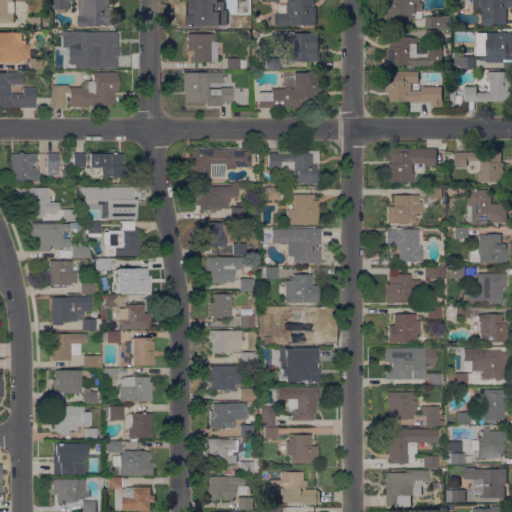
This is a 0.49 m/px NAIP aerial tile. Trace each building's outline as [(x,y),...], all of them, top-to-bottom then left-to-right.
[(13,0),(13,2),(14,2),(14,23),(0,23),(0,0),(13,0)] [(54,9),(54,0),(74,0),(74,2),(69,2),(69,9),(54,9)] [(79,16),(77,16),(77,0),(110,0),(110,5),(108,5),(108,8),(113,8),(113,25),(101,25),(101,27),(85,27),(79,28),(79,16)] [(196,24),(196,26),(180,26),(180,11),(191,11),(191,8),(194,8),(193,0),(231,0),(231,5),(216,5),(216,8),(226,8),(226,20),(217,20),(217,24),(196,24)] [(316,25),(289,26),(289,27),(276,27),(276,14),(279,13),(279,5),(289,5),(289,0),(314,0),(314,7),(316,7),(316,25)] [(421,0),(420,1),(420,4),(422,3),(423,18),(416,18),(416,20),(386,20),(386,0),(421,0)] [(473,0),(511,0),(511,8),(506,8),(507,24),(491,25),(491,27),(486,27),(486,25),(482,25),(482,10),(474,10),(473,0)] [(41,17),(41,29),(29,29),(28,18),(41,17)] [(425,17),(438,17),(438,18),(444,18),(444,28),(426,29),(425,17)] [(440,42),(426,42),(427,31),(440,31),(440,34),(442,34),(442,37),(440,37),(440,42)] [(500,33),(500,32),(506,32),(506,33),(511,33),(511,69),(504,69),(504,63),(486,63),(486,60),(481,60),(481,59),(476,59),(476,55),(481,55),(481,52),(485,52),(485,42),(487,42),(487,33),(500,33)] [(0,33),(27,34),(27,55),(28,55),(25,55),(25,61),(19,61),(19,63),(0,62),(0,33)] [(90,56),(77,56),(77,41),(90,41),(90,33),(115,34),(115,47),(118,47),(118,63),(112,63),(90,63),(90,56)] [(193,61),(193,51),(187,51),(187,34),(214,35),(214,42),(217,42),(217,62),(193,61)] [(318,34),(318,50),(313,50),(313,61),(312,61),(312,68),(308,68),(308,61),(294,61),(294,42),(291,42),(291,34),(318,34)] [(388,37),(416,37),(416,44),(417,44),(417,54),(421,54),(421,53),(426,53),(426,54),(427,54),(429,52),(429,48),(443,49),(442,66),(435,66),(435,70),(407,69),(407,66),(388,66),(388,37)] [(475,57),(475,69),(455,69),(454,53),(461,53),(462,58),(466,58),(463,53),(468,50),(473,57),(475,57)] [(266,69),(266,57),(279,57),(279,69),(266,69)] [(43,58),(42,69),(29,69),(29,58),(43,58)] [(76,69),(56,69),(56,58),(76,58),(76,69)] [(246,68),(227,69),(226,58),(240,58),(240,59),(246,59),(246,68)] [(0,107),(0,72),(21,72),(21,84),(11,84),(11,94),(23,94),(23,87),(35,87),(35,107),(0,107)] [(67,87),(81,87),(81,85),(84,81),(92,81),(92,72),(117,72),(117,91),(113,91),(113,105),(103,105),(103,101),(93,102),(93,104),(89,104),(89,105),(81,105),(81,106),(69,106),(69,95),(64,95),(64,108),(52,108),(52,85),(67,84),(67,87)] [(237,100),(232,100),(232,102),(208,102),(208,101),(185,101),(185,91),(183,91),(183,72),(209,72),(209,79),(218,79),(218,88),(220,88),(220,87),(232,87),(232,88),(237,88),(237,100)] [(319,74),(318,74),(319,87),(320,87),(320,91),(317,91),(317,101),(307,101),(307,107),(258,107),(258,101),(259,101),(259,92),(271,91),(271,88),(284,88),(284,82),(294,82),(294,72),(319,72),(319,74)] [(419,72),(419,83),(412,83),(412,91),(422,91),(422,87),(434,87),(434,102),(390,102),(390,91),(386,91),(386,72),(419,72)] [(465,87),(477,87),(477,93),(491,93),(491,81),(488,81),(488,72),(511,72),(511,91),(511,101),(465,101),(465,87)] [(251,149),(251,160),(252,160),(252,165),(251,165),(251,167),(230,167),(230,169),(225,169),(224,181),(210,181),(210,178),(192,177),(192,171),(189,171),(189,152),(192,152),(192,149),(251,149)] [(437,167),(425,167),(425,164),(413,164),(413,173),(415,173),(415,178),(413,178),(413,182),(387,182),(387,163),(390,163),(390,152),(391,152),(391,149),(437,149),(437,167)] [(318,150),(318,182),(307,182),(307,184),(302,184),(302,183),(291,183),(291,182),(287,181),(287,175),(279,175),(279,167),(267,167),(267,153),(279,153),(279,150),(318,150)] [(102,153),(103,151),(108,151),(110,153),(123,153),(123,164),(126,164),(126,176),(105,175),(105,167),(88,167),(89,153),(102,153)] [(502,152),(502,163),(504,163),(504,166),(503,166),(503,170),(505,170),(505,175),(503,175),(503,182),(478,182),(478,173),(481,173),(481,161),(467,161),(467,167),(455,167),(455,152),(502,152)] [(10,153),(36,153),(36,154),(38,154),(38,159),(36,159),(36,160),(30,165),(30,167),(37,167),(37,181),(31,181),(31,180),(13,180),(13,170),(10,170),(10,153)] [(47,154),(47,153),(58,153),(58,175),(47,175),(47,165),(46,165),(46,154),(47,154)] [(84,153),(84,167),(73,166),(73,153),(84,153)] [(80,196),(77,196),(77,185),(91,185),(91,196),(89,196),(89,204),(80,204),(80,196)] [(237,185),(237,195),(228,195),(228,208),(214,208),(214,209),(199,210),(199,205),(196,205),(196,197),(196,186),(237,185)] [(266,188),(266,186),(279,186),(279,198),(266,199),(266,198),(261,198),(260,188),(266,188)] [(16,187),(48,187),(48,202),(58,202),(58,210),(54,212),(44,212),(44,216),(27,216),(27,204),(18,203),(18,197),(16,197),(16,187)] [(442,187),(442,198),(429,198),(429,187),(442,187)] [(457,187),(458,197),(447,197),(447,188),(457,187)] [(469,205),(469,189),(478,189),(478,190),(492,190),(492,204),(507,204),(507,223),(490,223),(490,221),(467,222),(467,205),(469,205)] [(111,194),(110,191),(120,190),(120,194),(131,194),(131,207),(129,207),(129,218),(124,218),(124,220),(120,220),(120,218),(112,218),(112,215),(110,215),(110,206),(105,206),(104,194),(111,194)] [(292,195),(293,195),(293,194),(312,194),(312,200),(318,200),(318,221),(317,221),(317,224),(286,223),(286,209),(293,209),(293,202),(291,202),(292,195)] [(418,194),(418,201),(421,201),(421,215),(414,215),(414,222),(387,223),(387,206),(393,206),(393,195),(418,194)] [(244,207),(244,219),(230,220),(230,207),(244,207)] [(63,220),(63,209),(77,209),(77,220),(63,220)] [(88,234),(88,233),(88,232),(85,232),(83,225),(83,222),(100,222),(100,235),(88,234)] [(139,239),(140,239),(140,242),(138,242),(138,255),(104,255),(104,244),(108,244),(108,230),(122,230),(122,222),(132,222),(132,230),(135,230),(135,228),(139,228),(139,239)] [(225,222),(225,246),(199,246),(199,229),(204,229),(204,222),(225,222)] [(31,223),(69,223),(69,231),(62,231),(62,238),(69,238),(69,241),(70,241),(70,244),(70,247),(49,247),(49,251),(39,251),(39,236),(31,236),(31,223)] [(403,227),(403,228),(419,229),(419,246),(421,246),(421,261),(399,261),(399,248),(396,248),(396,245),(386,245),(386,230),(396,230),(396,227),(403,227)] [(468,227),(468,237),(455,237),(455,227),(468,227)] [(272,229),(316,229),(316,228),(321,228),(321,244),(317,244),(317,248),(321,248),(321,264),(314,264),(314,262),(303,262),(303,263),(293,263),(293,256),(286,256),(286,243),(272,243),(272,229)] [(476,236),(478,236),(478,234),(502,235),(502,244),(506,244),(506,262),(478,262),(478,254),(476,254),(476,236)] [(233,243),(246,243),(246,254),(233,254),(233,243)] [(72,245),(85,245),(85,246),(88,246),(90,257),(72,257),(72,245)] [(206,282),(206,257),(241,257),(241,268),(239,268),(239,269),(233,269),(233,281),(232,281),(225,281),(225,282),(206,282)] [(110,258),(110,269),(96,269),(96,258),(110,258)] [(47,267),(50,267),(50,260),(72,260),(72,271),(76,271),(76,283),(68,283),(68,285),(47,285),(47,267)] [(278,267),(278,278),(265,278),(265,267),(278,267)] [(446,277),(425,277),(425,267),(446,267),(446,277)] [(463,267),(463,278),(450,278),(450,267),(463,267)] [(144,269),(144,283),(141,283),(141,291),(138,291),(138,292),(135,292),(135,291),(129,291),(129,292),(125,292),(125,291),(123,291),(123,292),(119,292),(119,291),(116,291),(116,286),(113,286),(113,269),(144,269)] [(506,273),(506,288),(502,288),(502,302),(477,302),(478,294),(480,294),(480,282),(477,282),(477,273),(506,273)] [(290,280),(290,277),(293,277),(293,274),(312,274),(312,285),(318,285),(318,302),(294,302),(294,303),(284,303),(284,297),(285,297),(285,280),(290,280)] [(386,283),(389,283),(389,274),(410,274),(411,280),(420,280),(420,281),(426,281),(426,294),(420,294),(420,295),(412,295),(412,302),(387,302),(386,283)] [(254,279),(253,291),(240,291),(240,279),(254,279)] [(83,293),(81,293),(81,282),(95,282),(94,294),(89,294),(89,295),(83,295),(83,293)] [(209,302),(213,302),(213,293),(232,293),(231,307),(234,307),(234,309),(236,309),(236,312),(234,312),(234,316),(209,316),(209,302)] [(119,295),(119,306),(105,306),(105,295),(119,295)] [(91,311),(84,311),(84,318),(100,318),(100,329),(95,329),(95,330),(82,330),(82,319),(77,319),(77,321),(62,321),(62,324),(51,324),(51,297),(91,296),(91,311)] [(124,308),(124,306),(125,306),(125,304),(144,304),(144,313),(150,313),(150,328),(119,328),(118,308),(124,308)] [(441,317),(428,318),(427,307),(440,306),(441,317)] [(456,306),(469,307),(469,317),(456,317),(456,306)] [(251,308),(251,315),(253,315),(253,327),(240,327),(240,315),(240,308),(251,308)] [(319,309),(319,323),(309,323),(309,340),(283,341),(283,325),(286,325),(286,311),(304,311),(304,309),(319,309)] [(414,314),(414,321),(420,321),(420,334),(415,334),(415,342),(388,342),(388,325),(394,325),(394,314),(414,314)] [(501,314),(501,319),(504,319),(504,324),(507,324),(507,332),(506,332),(506,341),(479,341),(479,321),(477,321),(477,315),(483,314),(501,314)] [(234,351),(233,351),(233,352),(211,352),(211,342),(209,342),(209,330),(239,330),(239,345),(236,349),(234,349),(234,351)] [(107,332),(120,332),(120,343),(107,343),(106,338),(102,338),(102,333),(107,332)] [(86,343),(81,343),(80,354),(70,354),(70,360),(52,360),(52,333),(69,333),(86,333),(86,343)] [(150,337),(150,341),(153,341),(153,365),(131,365),(131,338),(150,337)] [(279,346),(279,358),(266,358),(266,346),(279,346)] [(434,348),(436,357),(434,367),(426,367),(426,370),(423,370),(423,379),(385,379),(385,371),(389,371),(389,362),(385,362),(385,348),(386,348),(386,347),(434,348)] [(471,350),(482,350),(482,351),(508,351),(508,354),(506,354),(507,357),(507,361),(505,361),(505,372),(502,372),(502,378),(500,379),(500,380),(495,380),(495,378),(482,378),(482,376),(481,376),(481,371),(471,371),(471,350)] [(257,363),(240,363),(240,352),(254,352),(254,353),(257,353),(257,363)] [(293,361),(293,353),(313,353),(313,359),(318,359),(318,382),(290,382),(290,373),(290,361),(293,361)] [(102,366),(84,367),(84,355),(101,355),(102,366)] [(456,366),(450,372),(446,368),(452,362),(456,366)] [(241,366),(241,383),(234,383),(234,390),(211,390),(211,366),(241,366)] [(117,368),(117,379),(103,378),(103,368),(117,368)] [(79,372),(81,372),(81,376),(79,376),(79,393),(64,393),(63,403),(49,403),(49,392),(54,392),(54,385),(53,385),(53,378),(54,378),(54,369),(79,370),(79,372)] [(442,373),(442,384),(427,384),(427,373),(442,373)] [(447,375),(454,375),(454,373),(467,373),(467,384),(447,384),(447,375)] [(152,401),(119,401),(119,386),(121,386),(121,379),(122,379),(122,377),(148,377),(148,381),(152,381),(152,401)] [(296,408),(296,399),(277,399),(277,387),(320,387),(320,396),(316,396),(316,413),(313,413),(313,420),(291,420),(291,412),(293,412),(293,408),(296,408)] [(89,388),(89,391),(97,391),(97,392),(102,392),(102,404),(84,403),(84,391),(84,388),(89,388)] [(240,388),(253,388),(253,400),(240,400),(240,388)] [(506,390),(506,398),(504,398),(504,420),(483,420),(483,409),(479,409),(479,389),(506,390)] [(413,392),(413,400),(416,400),(416,409),(411,409),(411,413),(413,413),(413,417),(411,417),(411,419),(399,419),(399,421),(393,421),(393,420),(391,420),(391,413),(388,413),(388,401),(386,401),(386,392),(413,392)] [(235,419),(235,427),(209,427),(209,410),(212,410),(212,403),(247,403),(246,413),(245,415),(247,416),(243,419),(242,418),(241,419),(235,419)] [(59,429),(54,429),(54,406),(84,406),(84,412),(91,412),(91,425),(76,425),(76,430),(72,430),(72,433),(68,433),(68,434),(59,434),(59,429)] [(122,406),(122,420),(108,420),(108,406),(122,406)] [(275,407),(275,426),(261,426),(262,406),(275,407)] [(439,406),(439,414),(439,426),(425,426),(425,416),(421,416),(421,406),(439,406)] [(152,437),(128,437),(128,427),(131,427),(131,412),(133,412),(133,413),(152,413),(152,437)] [(470,424),(456,424),(456,423),(449,423),(448,413),(456,413),(456,412),(470,412),(470,424)] [(253,436),(240,436),(240,425),(253,425),(253,436)] [(278,427),(277,438),(265,438),(265,427),(278,427)] [(501,452),(501,458),(477,458),(477,437),(481,436),(481,431),(483,431),(483,427),(489,427),(489,431),(502,431),(502,436),(505,436),(505,452),(501,452)] [(97,428),(97,440),(83,440),(83,428),(97,428)] [(416,442),(416,453),(413,453),(413,463),(389,463),(389,451),(387,451),(387,443),(389,443),(389,442),(385,442),(385,433),(402,433),(402,429),(437,429),(437,442),(418,442),(416,442)] [(290,441),(290,438),(292,438),(292,434),(312,434),(312,446),(318,446),(318,448),(317,448),(317,452),(318,452),(318,456),(317,456),(317,460),(318,460),(318,463),(314,463),(314,462),(290,463),(290,455),(286,455),(285,441),(290,441)] [(233,438),(233,439),(235,439),(235,440),(238,440),(238,445),(237,445),(237,451),(232,451),(232,454),(235,455),(235,463),(227,463),(227,464),(209,464),(209,455),(208,455),(208,439),(229,439),(229,438),(233,438)] [(121,441),(121,452),(108,452),(108,450),(103,450),(103,441),(121,441)] [(55,455),(53,455),(53,444),(84,443),(84,455),(80,455),(80,457),(83,457),(83,474),(52,475),(52,457),(55,457),(55,455)] [(119,455),(119,454),(123,454),(123,450),(146,450),(146,452),(150,452),(150,462),(153,462),(153,474),(128,474),(119,474),(119,465),(112,465),(112,455),(119,455)] [(446,453),(464,453),(465,463),(446,463),(446,453)] [(438,455),(438,468),(423,468),(423,455),(438,455)] [(253,461),(253,473),(240,473),(239,461),(253,461)] [(475,468),(475,469),(500,470),(500,469),(507,469),(507,484),(503,484),(503,488),(505,488),(505,499),(480,498),(481,494),(473,494),(473,480),(474,480),(474,479),(464,479),(464,468),(475,468)] [(386,506),(387,484),(385,484),(385,472),(405,473),(405,470),(429,470),(428,481),(422,481),(422,496),(412,496),(411,507),(386,506)] [(320,502),(317,502),(317,504),(304,504),(304,502),(270,503),(270,480),(280,479),(280,471),(285,471),(285,472),(303,472),(303,480),(306,480),(306,490),(317,490),(317,491),(320,491),(320,502)] [(234,501),(209,501),(209,476),(244,476),(244,485),(247,485),(251,491),(251,498),(254,498),(254,506),(258,506),(258,510),(240,510),(240,498),(242,498),(242,495),(236,495),(234,498),(234,501)] [(108,489),(108,478),(121,478),(121,489),(125,489),(125,488),(132,488),(132,487),(151,487),(151,495),(156,495),(156,502),(151,502),(151,511),(115,511),(115,489),(108,489)] [(90,498),(86,498),(86,500),(77,500),(77,503),(59,503),(59,494),(52,494),(52,479),(85,479),(85,491),(90,491),(90,498)] [(466,490),(466,502),(447,502),(447,490),(466,490)] [(97,501),(97,511),(84,511),(84,501),(97,501)]
